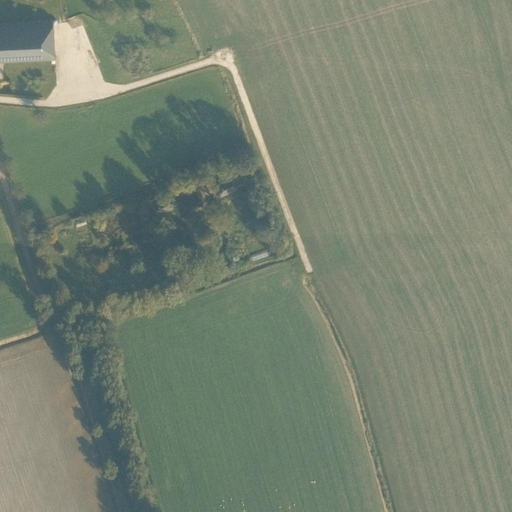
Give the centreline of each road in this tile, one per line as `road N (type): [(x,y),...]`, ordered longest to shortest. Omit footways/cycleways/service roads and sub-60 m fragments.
road 1 (track): [(69,332),(123,511)]
road 2 (track): [(90,100),(223,57)]
road 3 (track): [(69,332),(182,290)]
